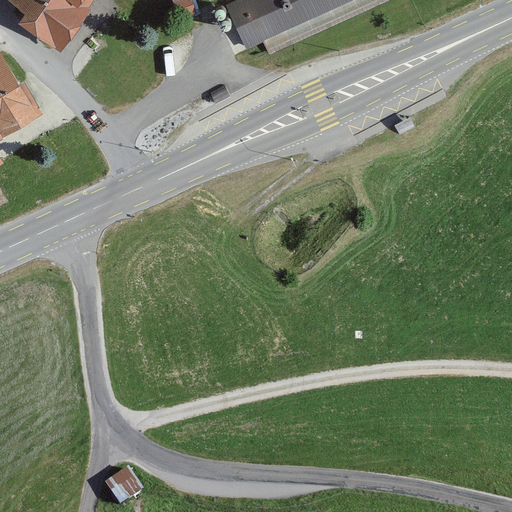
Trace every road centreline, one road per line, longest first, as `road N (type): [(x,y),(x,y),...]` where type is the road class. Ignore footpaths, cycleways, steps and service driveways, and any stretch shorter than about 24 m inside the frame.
road 1 (residential): [(511,508),(368,479),(190,466),(104,426)]
road 2 (secondary): [(142,186),(511,16)]
road 3 (track): [(511,376),(396,370),(250,396),(116,434)]
road 4 (unclassified): [(0,13),(142,186)]
road 5 (residential): [(104,426),(83,273),(64,221)]
